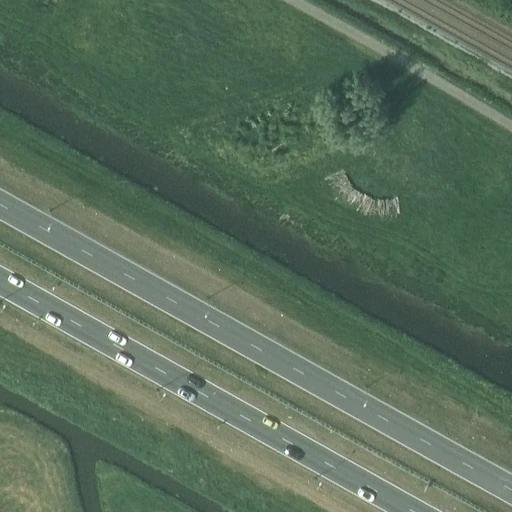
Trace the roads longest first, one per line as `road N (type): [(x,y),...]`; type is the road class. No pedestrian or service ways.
road 1 (trunk): [(511,491),(0,205)]
road 2 (trunk): [(0,280),(416,511)]
